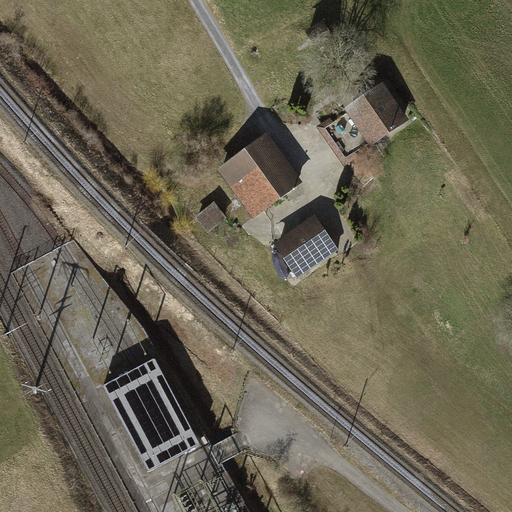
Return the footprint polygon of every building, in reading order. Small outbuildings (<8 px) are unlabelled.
[(316,20),(299,31),(310,47),(327,36),(316,20)] [(346,113),(371,152),(411,126),(385,87),(346,113)] [(216,167),(250,219),(300,186),(265,134),(216,167)] [(195,217),(206,232),(224,219),(213,204),(195,217)] [(311,217),(270,244),(296,282),(336,254),(311,217)] [(138,368),(103,386),(149,472),(199,445),(153,359),(138,368)]
